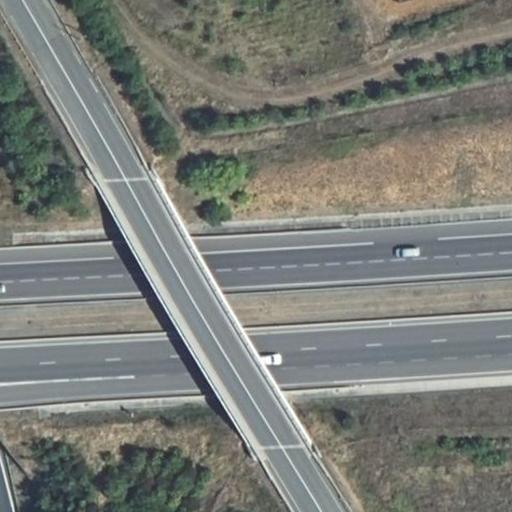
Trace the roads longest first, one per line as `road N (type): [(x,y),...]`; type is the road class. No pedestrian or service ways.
road 1 (tertiary): [(21,0),(316,511)]
road 2 (motorway): [(511,253),(0,277)]
road 3 (motorway): [(133,361),(511,338)]
road 4 (motorway): [(0,395),(47,391),(133,361)]
road 5 (motorway): [(0,366),(133,361)]
